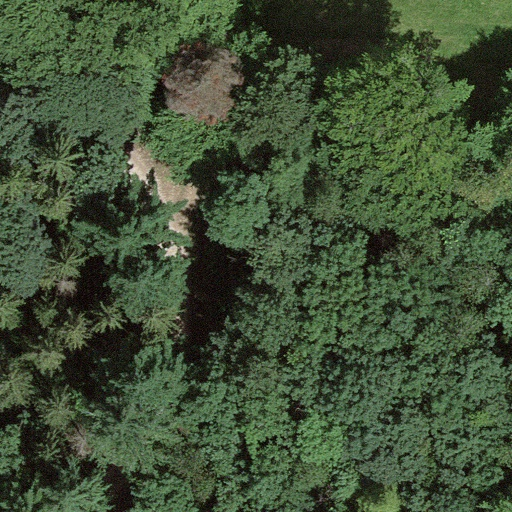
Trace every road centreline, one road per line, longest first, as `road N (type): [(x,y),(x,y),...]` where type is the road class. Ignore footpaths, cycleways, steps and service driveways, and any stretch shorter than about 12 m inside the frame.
road 1 (track): [(0,98),(511,190)]
road 2 (track): [(84,511),(117,489),(155,436),(174,374),(175,301),(161,229),(102,117)]
